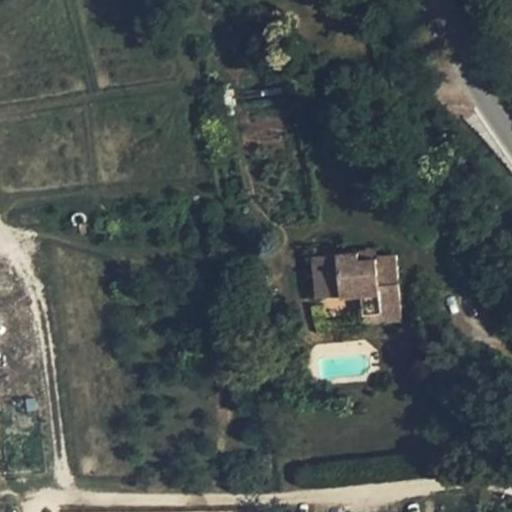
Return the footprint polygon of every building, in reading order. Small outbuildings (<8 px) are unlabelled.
[(89,223),(80,225),(82,234),(91,231),(89,223)] [(337,245),(314,247),(314,254),(338,252),(337,245)] [(376,248),(359,250),(359,257),(377,256),(376,248)] [(338,252),(314,254),(318,295),(342,293),(361,291),(363,301),(380,299),(381,311),(402,309),(397,253),(377,256),(359,257),(359,250),(338,252)] [(380,299),(363,301),(364,313),(381,311),(380,299)] [(381,311),(364,313),(364,320),(403,317),(402,309),(381,311)]
